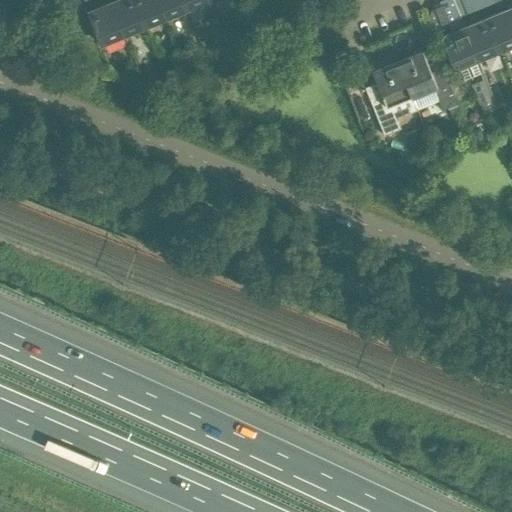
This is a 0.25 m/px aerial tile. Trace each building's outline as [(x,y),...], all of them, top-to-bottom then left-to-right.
[(124,36),(145,28),(134,0),(119,0),(111,4),(124,36)] [(134,0),(145,28),(167,19),(158,0),(134,0)] [(158,0),(167,19),(188,10),(183,0),(158,0)] [(183,0),(188,10),(191,9),(209,2),(208,0),(183,0)] [(443,5),(439,3),(433,6),(431,10),(438,26),(443,28),(449,25),(458,30),(442,37),(456,70),(461,82),(483,72),(478,61),(464,28),(466,27),(461,16),(460,17),(453,0),(447,0),(447,4),(448,6),(444,7),(443,5)] [(453,0),(460,17),(461,16),(467,14),(461,0),(453,0)] [(102,45),(124,36),(111,4),(89,12),(102,45)] [(499,52),(511,46),(511,22),(507,10),(486,19),(499,52)] [(478,61),(499,52),(486,19),(466,27),(464,28),(478,61)] [(430,73),(422,53),(397,63),(412,99),(413,98),(418,109),(437,101),(442,112),(457,105),(442,69),(430,73)] [(384,135),(400,129),(391,107),(412,99),(397,63),(372,73),(380,93),(369,98),(384,135)] [(429,146),(421,128),(407,134),(414,152),(429,146)]
